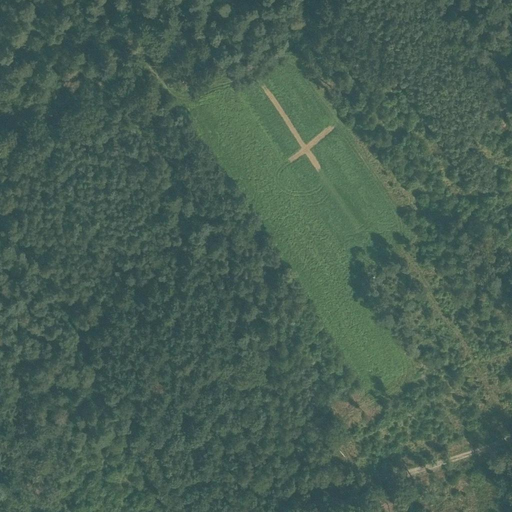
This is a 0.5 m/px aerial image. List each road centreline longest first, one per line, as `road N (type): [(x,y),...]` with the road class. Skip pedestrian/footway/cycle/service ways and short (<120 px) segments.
road 1 (track): [(232,0),(0,149)]
road 2 (track): [(306,511),(511,435)]
